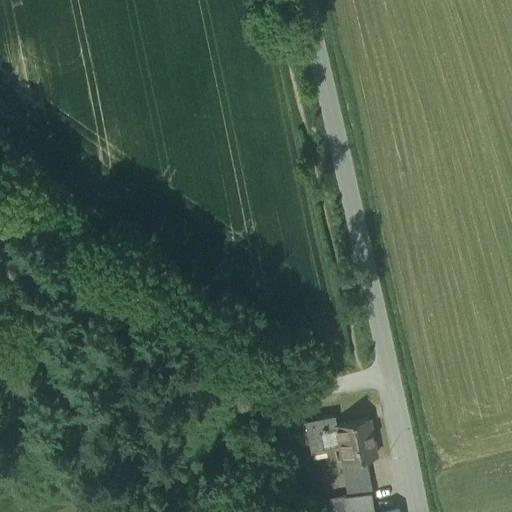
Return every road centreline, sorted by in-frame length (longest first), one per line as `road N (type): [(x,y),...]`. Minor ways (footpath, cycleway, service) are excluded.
road 1 (track): [(0,201),(273,380),(327,390),(386,377)]
road 2 (unclassified): [(386,377),(302,0)]
road 3 (residential): [(386,377),(415,511)]
